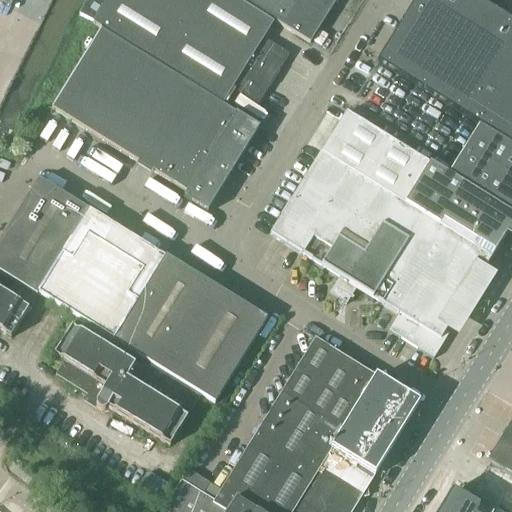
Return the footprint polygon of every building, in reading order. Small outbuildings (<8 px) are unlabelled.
[(0,0),(0,3),(10,8),(13,0),(0,0)] [(273,24),(233,0),(88,0),(81,16),(94,24),(93,25),(222,105),(231,90),(257,106),(288,56),(263,40),(273,24)] [(238,0),(272,21),(309,44),(334,3),(336,5),(339,0),(238,0)] [(315,164),(269,237),(272,238),(285,247),(300,256),(338,280),(333,288),(328,296),(335,300),(345,307),(348,302),(355,290),(365,297),(381,307),(397,317),(387,334),(432,362),(447,338),(444,335),(445,334),(452,321),(463,305),(463,304),(469,296),(484,271),(486,267),(490,261),(508,233),(511,236),(511,23),(475,0),(417,0),(377,64),(479,128),(448,177),(429,166),(347,115),(345,114),(334,133),(321,154),(320,155),(315,164)] [(184,199),(206,213),(258,130),(101,32),(52,111),(171,185),(172,183),(188,193),(184,199)] [(37,294),(113,342),(200,396),(214,405),(266,320),(166,257),(162,262),(86,215),(88,212),(38,182),(0,243),(0,274),(15,284),(37,294)] [(0,332),(9,338),(37,294),(15,284),(6,298),(0,293),(0,332)] [(200,396),(113,342),(107,351),(71,328),(53,356),(64,363),(56,376),(97,401),(97,402),(97,403),(97,405),(97,406),(98,407),(98,408),(99,408),(100,409),(102,409),(103,409),(105,409),(106,408),(169,447),(200,396)] [(162,511),(349,511),(374,472),(375,473),(414,409),(414,408),(415,406),(385,388),(385,387),(372,380),(374,378),(328,349),(328,350),(314,341),(220,493),(211,487),(204,497),(180,482),(162,511)] [(511,423),(488,463),(511,477),(511,423)] [(458,511),(457,511),(482,511),(467,502),(465,501),(458,511)]
